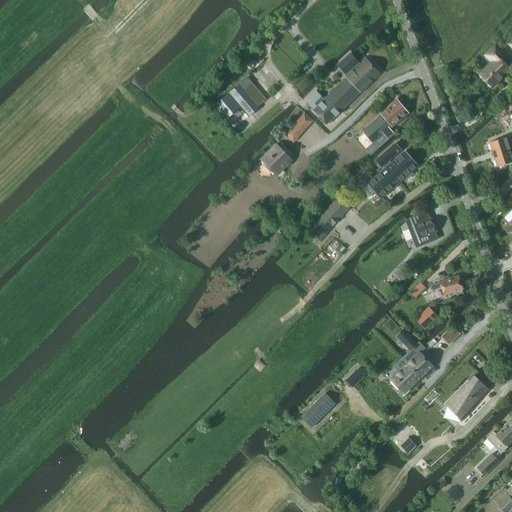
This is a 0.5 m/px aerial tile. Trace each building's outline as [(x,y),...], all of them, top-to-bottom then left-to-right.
[(500,59),(505,54),(496,45),(485,55),(492,62),(480,74),(492,87),(510,70),(500,59)] [(316,91),(309,98),(317,106),(314,110),(328,124),(361,91),(362,92),(380,74),(365,58),(359,63),(350,53),(337,65),(347,76),(324,99),(316,91)] [(214,106),(234,129),(259,108),(239,84),(214,106)] [(388,139),(394,134),(390,129),(392,126),(393,127),(409,113),(397,99),(381,113),(382,114),(363,131),(373,143),(384,134),(388,139)] [(305,113),(301,117),(309,125),(313,121),(305,113)] [(290,129),(285,134),(294,142),(298,137),(290,129)] [(489,142),(493,155),(511,148),(511,146),(509,147),(506,137),(489,142)] [(395,143),(376,160),(382,167),(385,165),(387,167),(391,163),(389,161),(401,150),(395,143)] [(293,154),(282,144),(279,147),(277,145),(261,160),(266,164),(265,165),(271,171),(272,170),(276,175),(291,160),(289,158),(293,154)] [(511,148),(493,155),(497,167),(511,162),(511,156),(510,152),(511,151),(511,148)] [(405,151),(369,183),(382,198),(418,166),(405,151)] [(339,198),(309,230),(319,240),(349,207),(339,198)] [(420,223),(417,215),(405,220),(416,247),(438,239),(435,231),(437,231),(432,218),(420,223)] [(397,270),(403,276),(411,268),(405,262),(397,270)] [(459,275),(430,285),(432,290),(441,287),(444,295),(455,292),(456,294),(458,295),(463,293),(464,291),(463,289),(459,275)] [(429,308),(413,322),(421,331),(437,317),(429,308)] [(434,339),(428,344),(431,347),(437,342),(434,339)] [(420,352),(394,376),(398,380),(397,380),(399,382),(400,381),(408,390),(433,366),(420,352)] [(482,375),(476,370),(468,379),(469,381),(446,404),(456,414),(453,418),(452,418),(458,423),(469,412),(467,411),(489,389),(479,380),(482,375)] [(363,387),(357,382),(363,376),(357,371),(347,380),(353,386),(358,392),(363,387)] [(434,390),(427,396),(432,400),(438,394),(434,390)] [(325,393),(304,414),(315,424),(335,403),(325,393)] [(511,419),(497,434),(494,431),(486,438),(501,454),(508,447),(507,445),(511,440),(511,419)] [(392,429),(387,434),(391,438),(396,432),(392,429)] [(416,446),(408,437),(400,445),(408,454),(416,446)] [(477,468),(484,475),(499,461),(492,454),(477,468)] [(499,506),(504,511),(511,511),(511,498),(510,496),(499,506)]
